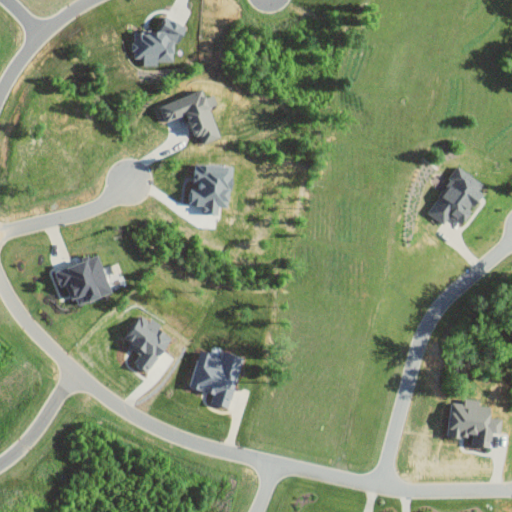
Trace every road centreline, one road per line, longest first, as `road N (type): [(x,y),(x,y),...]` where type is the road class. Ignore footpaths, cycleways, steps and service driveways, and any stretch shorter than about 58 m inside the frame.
road 1 (residential): [(279,468),(199,447),(114,406),(33,329),(0,277),(5,93),(44,38),(98,0)]
road 2 (residential): [(383,490),(426,338),(441,311),(511,244)]
road 3 (residential): [(279,468),(383,490),(511,495)]
road 4 (residential): [(0,236),(82,219),(129,186)]
